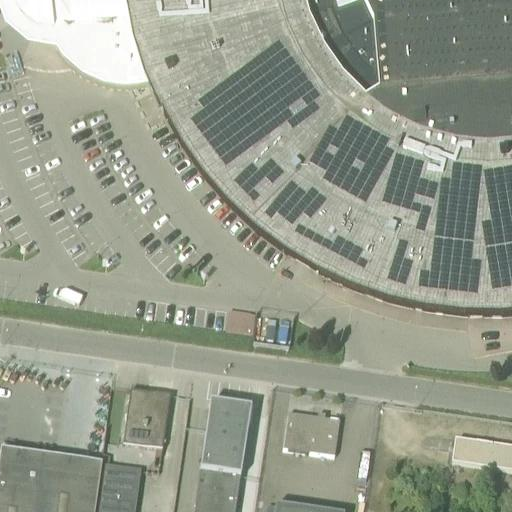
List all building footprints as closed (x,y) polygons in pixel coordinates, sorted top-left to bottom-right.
[(511,0),(24,0),(21,17),(25,23),(30,27),(36,30),(43,33),(49,34),(56,34),(59,40),(62,47),(66,53),(70,59),(75,64),(81,69),(87,73),(94,77),(100,80),(107,82),(115,83),(122,84),(129,84),(137,84),(144,82),(151,80),(159,101),(169,122),(180,141),(192,160),(205,178),(219,195),(235,212),(251,227),(269,241),(287,254),(309,269),(339,285),(371,298),(403,308),(437,314),(471,318),(505,318),(511,317),(511,0)] [(228,314),(227,334),(254,335),(254,315),(228,314)] [(162,455),(170,401),(130,395),(123,450),(162,455)] [(194,511),(235,511),(250,417),(209,411),(194,511)] [(288,418),(283,454),(334,461),(339,426),(288,418)] [(1,455),(0,459),(0,511),(94,511),(100,469),(105,433),(91,431),(86,467),(1,455)] [(511,474),(511,450),(457,442),(453,466),(511,474)] [(100,469),(94,511),(135,511),(140,474),(100,469)]
